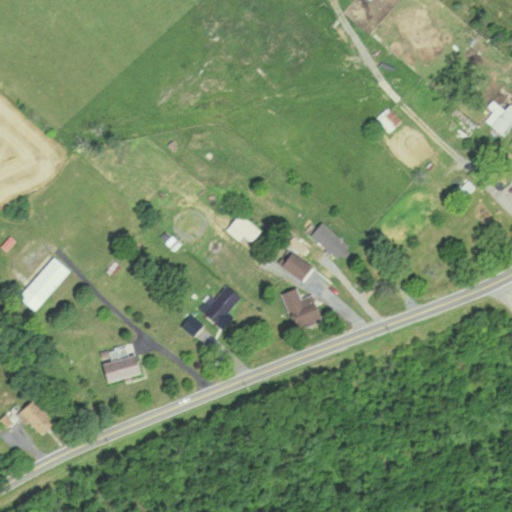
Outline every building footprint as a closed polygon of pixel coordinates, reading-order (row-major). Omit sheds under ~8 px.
[(489,106),(495,113),(488,118),(501,135),(511,126),(511,104),(505,110),(497,100),(489,106)] [(228,229),(240,241),(245,237),(251,244),(264,232),(245,213),(228,229)] [(338,259),(351,247),(324,220),(311,233),(338,259)] [(285,266),(305,281),(316,268),(295,252),(285,266)] [(28,288),(42,302),(72,272),(57,257),(28,288)] [(244,296),(228,283),(205,314),(221,326),(244,296)] [(288,291),(296,329),(315,325),(308,287),(288,291)] [(207,327),(193,314),(182,325),(196,338),(207,327)] [(105,364),(111,384),(146,373),(140,353),(105,364)] [(59,422),(35,398),(20,413),(43,437),(59,422)]
